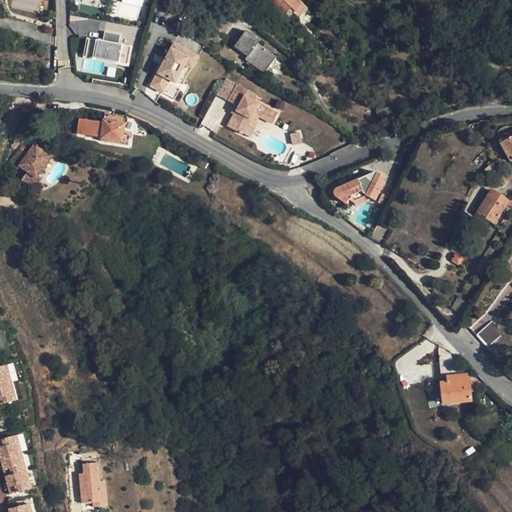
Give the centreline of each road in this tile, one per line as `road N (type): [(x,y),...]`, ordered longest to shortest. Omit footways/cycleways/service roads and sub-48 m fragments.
road 1 (residential): [(286,178),(301,203),(355,236),(511,392)]
road 2 (tertiary): [(286,178),(271,180),(123,102),(0,85)]
road 3 (tertiary): [(511,110),(473,113),(286,178)]
